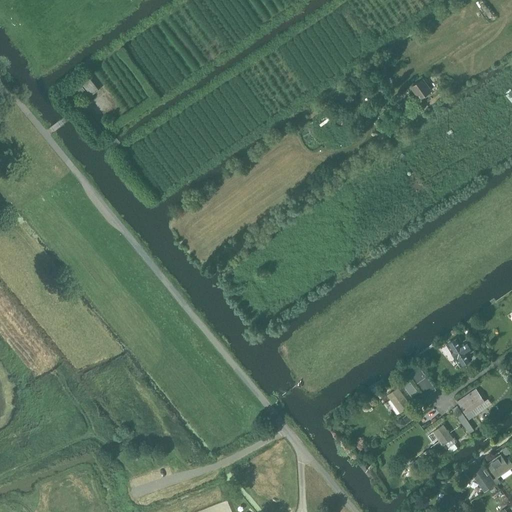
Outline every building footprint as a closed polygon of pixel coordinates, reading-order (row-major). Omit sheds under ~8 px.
[(92,96),(99,90),(88,75),(80,81),(92,96)] [(419,98),(431,90),(423,79),(411,87),(419,98)] [(81,86),(77,89),(82,95),(86,92),(81,86)] [(98,136),(104,132),(89,113),(84,117),(98,136)] [(457,337),(446,344),(460,366),(471,359),(467,353),(472,350),(465,340),(461,343),(457,337)] [(410,371),(426,395),(436,389),(420,364),(410,371)] [(404,384),(403,384),(412,396),(417,391),(409,381),(408,380),(409,379),(404,373),(396,379),(399,383),(402,381),(404,384)] [(397,388),(388,394),(391,398),(400,412),(409,405),(400,392),(397,388)] [(476,389),(458,401),(470,418),(475,415),(471,410),(484,401),(476,389)] [(469,433),(474,430),(457,405),(452,408),(469,433)] [(415,417),(410,411),(402,416),(406,422),(415,417)] [(405,423),(401,418),(395,422),(399,427),(405,423)] [(443,444),(452,438),(443,425),(434,431),(443,444)] [(487,463),(495,475),(493,477),(496,483),(499,480),(497,477),(511,465),(511,462),(507,456),(503,459),(500,454),(487,463)] [(493,484),(478,464),(466,473),(471,479),(475,476),(485,490),(493,484)]
